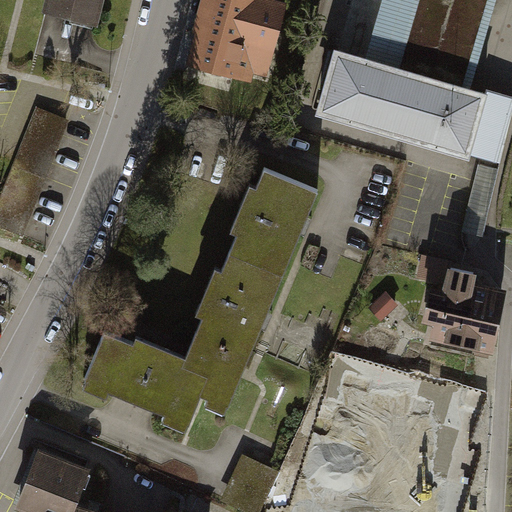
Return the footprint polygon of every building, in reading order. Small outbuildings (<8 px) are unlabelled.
[(106,0),(52,0),(49,13),(100,26),(106,0)] [(284,13),(233,0),(202,0),(183,76),(264,96),(284,13)] [(469,90),(494,0),(380,0),(363,60),(337,52),(320,112),(468,153),(484,95),(469,90)] [(68,121),(38,109),(0,205),(0,225),(23,235),(68,121)] [(284,276),(320,191),(266,168),(230,253),(284,276)] [(230,404),(284,276),(230,253),(184,364),(210,375),(203,392),(230,404)] [(504,294),(432,276),(417,335),(490,353),(504,294)] [(184,364),(105,331),(85,379),(190,423),(203,392),(210,375),(184,364)] [(403,388),(406,375),(369,366),(365,379),(403,388)] [(412,397),(343,380),(321,470),(394,489),(452,503),(457,504),(470,455),(458,452),(471,399),(415,385),(412,397)] [(71,506),(88,469),(37,449),(16,502),(43,511),(47,499),(71,506)] [(259,511),(266,498),(279,470),(248,455),(226,501),(250,511),(259,511)] [(308,479),(279,470),(266,498),(300,507),(308,479)] [(394,489),(385,511),(451,511),(452,503),(394,489)] [(93,511),(71,506),(47,499),(43,511),(93,511)]
